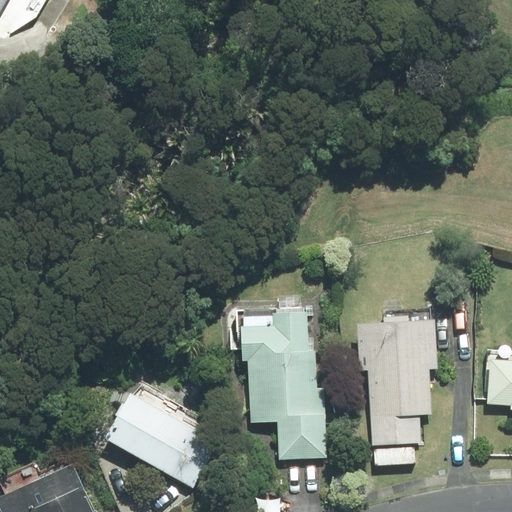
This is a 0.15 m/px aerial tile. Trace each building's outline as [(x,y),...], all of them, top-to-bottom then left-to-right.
[(0,0),(0,6),(10,11),(15,0),(0,0)] [(313,350),(305,350),(303,307),(240,310),(240,325),(237,325),(239,360),(246,360),(249,421),(274,420),(277,459),(324,456),(322,416),(326,416),(325,387),(315,388),(313,350)] [(429,318),(352,324),(356,370),(364,370),(369,446),(417,442),(415,416),(426,415),(423,372),(433,371),(429,318)] [(511,364),(484,364),(484,410),(509,409),(509,414),(511,413),(511,364)] [(202,392),(196,381),(181,389),(187,400),(202,392)] [(214,442),(124,393),(99,439),(190,488),(214,442)] [(333,416),(347,415),(345,397),(330,399),(333,416)] [(89,511),(66,461),(0,492),(0,511),(89,511)]
